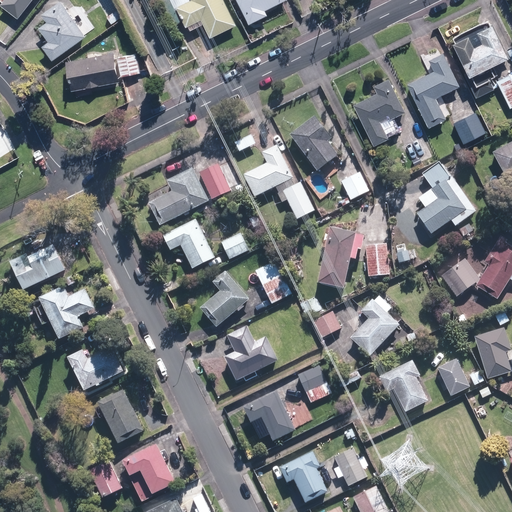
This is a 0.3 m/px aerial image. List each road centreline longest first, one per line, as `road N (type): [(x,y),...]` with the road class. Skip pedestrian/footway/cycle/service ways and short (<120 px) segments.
road 1 (residential): [(81,177),(128,142),(416,0)]
road 2 (residential): [(81,177),(245,511)]
road 3 (residential): [(81,177),(54,161),(0,76)]
